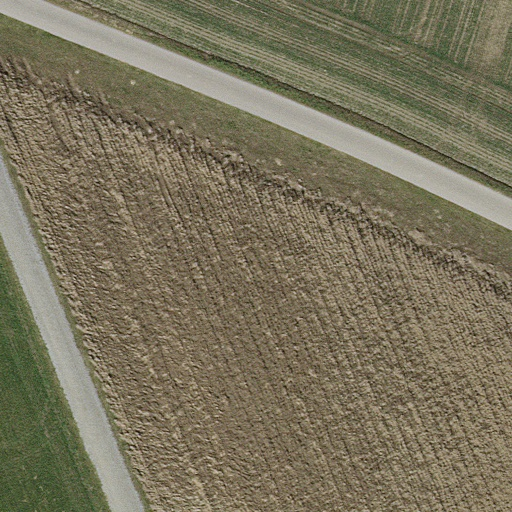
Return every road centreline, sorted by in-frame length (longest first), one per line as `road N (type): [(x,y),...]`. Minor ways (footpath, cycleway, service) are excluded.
road 1 (track): [(32,0),(511,215)]
road 2 (track): [(0,41),(151,511)]
